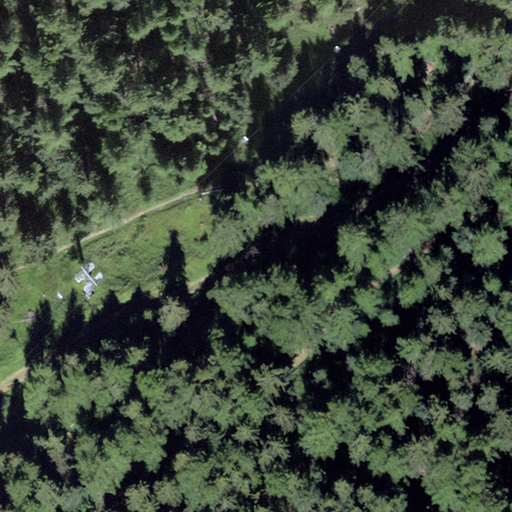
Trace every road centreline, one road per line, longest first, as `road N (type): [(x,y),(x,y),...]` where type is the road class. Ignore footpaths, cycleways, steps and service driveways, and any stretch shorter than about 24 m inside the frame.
road 1 (track): [(0,387),(302,235)]
road 2 (track): [(302,235),(440,152),(511,96)]
